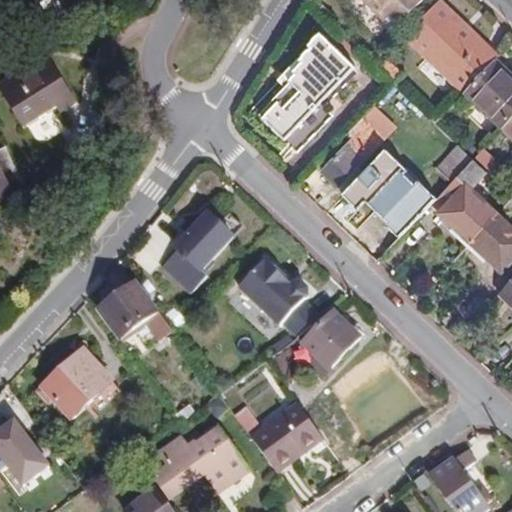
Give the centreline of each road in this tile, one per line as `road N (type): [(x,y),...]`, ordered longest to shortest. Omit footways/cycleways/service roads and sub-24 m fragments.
road 1 (residential): [(201,126),(489,401)]
road 2 (residential): [(0,365),(201,126)]
road 3 (residential): [(337,511),(489,401)]
road 4 (residential): [(201,126),(286,0)]
